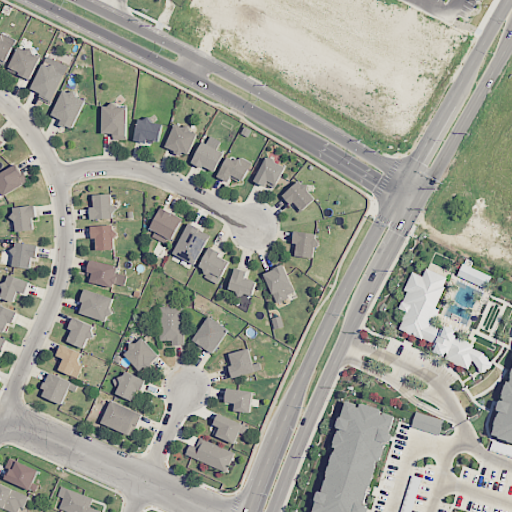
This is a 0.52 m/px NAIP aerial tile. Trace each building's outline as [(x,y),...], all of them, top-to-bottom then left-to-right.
[(0,37),(5,37),(7,42),(16,47),(9,60),(0,55),(0,37)] [(11,68),(23,46),(29,50),(35,48),(37,54),(44,58),(32,79),(11,68)] [(35,87),(47,64),(51,66),(57,65),(59,70),(68,75),(53,104),(42,98),(45,92),(35,87)] [(56,113),(67,89),(73,92),(79,90),(80,96),(90,101),(76,129),(65,124),(67,119),(56,113)] [(108,107),(112,107),(117,102),(123,108),(129,108),(128,140),(114,139),(115,132),(106,132),(108,107)] [(143,118),(147,119),(152,116),(155,122),(166,125),(162,140),(156,138),(155,143),(137,139),(143,118)] [(171,145),(179,125),(187,128),(192,126),(195,131),(200,133),(193,153),(171,145)] [(194,161),(203,143),(225,155),(217,170),(207,165),(206,167),(194,161)] [(231,156),(239,160),(243,158),(246,165),(253,169),(245,182),(234,176),(231,181),(220,174),(231,156)] [(255,180),(268,157),(287,167),(275,188),(267,183),(266,186),(255,180)] [(4,195),(0,188),(0,172),(17,163),(23,174),(21,175),(25,183),(4,195)] [(303,180),(307,184),(312,184),(312,191),(319,199),(303,214),(286,196),(303,180)] [(93,194),(115,193),(115,217),(95,218),(94,208),(97,208),(97,203),(94,203),(93,194)] [(17,208),(39,207),(39,216),(34,216),(35,229),(19,230),(18,220),(14,217),(18,213),(17,208)] [(165,208),(177,214),(175,217),(184,221),(175,238),(155,227),(165,208)] [(192,223),(205,229),(203,234),(212,239),(200,264),(177,252),(192,223)] [(93,225),(117,225),(117,230),(122,234),(119,239),(119,250),(99,250),(99,241),(93,241),(93,225)] [(297,230),(322,232),(321,247),(319,247),(314,257),(299,255),(299,244),(296,244),(297,230)] [(20,243),(19,247),(14,250),(18,255),(17,265),(31,267),(32,255),(39,256),(41,246),(20,243)] [(213,245),(227,252),(225,256),(235,261),(225,279),(223,278),(219,283),(207,277),(209,273),(206,267),(203,265),(213,245)] [(90,283),(114,287),(118,266),(90,261),(88,272),(92,273),(90,283)] [(265,273),(276,269),(275,267),(284,264),(296,291),(288,294),(290,297),(278,303),(265,273)] [(486,289),(492,276),(463,264),(457,277),(486,289)] [(238,268),(251,272),(248,279),(261,283),(257,296),(248,293),(244,296),(240,291),(232,288),(238,268)] [(432,326),(448,276),(426,269),(424,276),(411,272),(400,309),(406,311),(399,331),(437,343),(433,355),(470,367),(470,366),(487,371),(492,356),(473,350),(475,344),(454,337),(456,330),(444,326),(443,330),(432,326)] [(12,275),(32,283),(28,292),(21,289),(16,301),(4,296),(7,289),(3,284),(9,282),(12,275)] [(89,289),(117,299),(113,311),(117,312),(116,317),(112,316),(110,321),(81,311),(89,289)] [(0,327),(0,307),(1,304),(20,313),(16,323),(11,321),(7,331),(0,327)] [(161,340),(175,340),(175,345),(186,344),(185,306),(161,307),(161,340)] [(77,315),(98,325),(96,331),(99,333),(97,337),(93,336),(88,347),(71,340),(75,330),(71,328),(77,315)] [(197,338),(213,316),(233,330),(217,352),(197,338)] [(0,335),(8,339),(3,350),(0,348),(0,335)] [(128,353),(133,349),(134,343),(139,344),(146,338),(162,355),(153,363),(155,366),(151,369),(148,366),(143,370),(128,353)] [(64,342),(86,352),(80,364),(84,367),(79,377),(62,369),(67,359),(58,355),(64,342)] [(230,356),(253,350),(257,365),(262,364),(264,370),(259,371),(259,372),(236,378),(230,356)] [(511,367),(496,439),(511,442),(511,367)] [(119,393),(124,382),(122,377),(127,375),(130,370),(151,380),(145,392),(142,391),(137,401),(119,393)] [(53,371),(76,382),(75,384),(80,386),(77,392),(72,389),(65,403),(48,394),(50,390),(45,388),(53,371)] [(232,410),(233,402),(226,402),(228,388),(254,391),(251,412),(232,410)] [(115,400),(147,414),(142,425),(138,423),(133,434),(105,422),(115,400)] [(392,412),(360,405),(345,401),(339,428),(323,493),(319,492),(313,511),(365,511),(367,505),(370,506),(392,412)] [(444,420),(416,412),(412,427),(440,435),(444,420)] [(213,434),(217,425),(214,424),(219,413),(249,426),(245,434),(240,432),(235,443),(213,434)] [(186,454),(191,444),(197,447),(201,437),(235,452),(227,472),(186,454)] [(5,478),(10,468),(6,466),(10,457),(39,470),(30,490),(5,478)] [(13,511),(0,506),(0,483),(29,496),(24,508),(21,506),(18,511),(13,511)] [(69,511),(59,508),(67,488),(94,498),(91,506),(102,510),(101,511),(69,511)]
